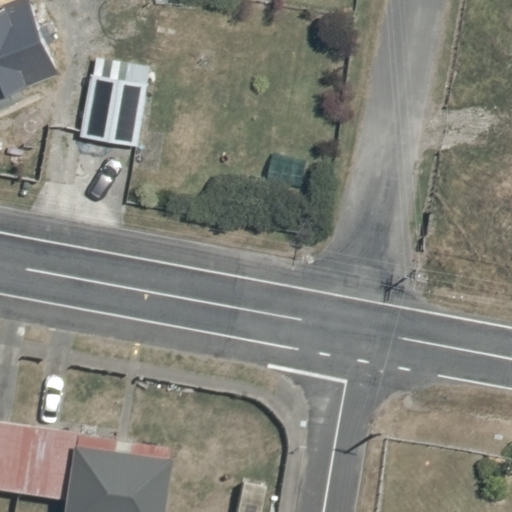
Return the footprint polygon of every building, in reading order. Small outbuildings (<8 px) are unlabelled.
[(0,14),(0,99),(62,76),(34,2),(0,14)] [(95,77),(84,138),(142,148),(153,87),(95,77)] [(0,425),(0,491),(24,495),(33,430),(0,425)] [(79,437),(33,430),(24,495),(70,501),(79,437)] [(68,511),(167,511),(176,450),(79,437),(70,501),(68,511)]
